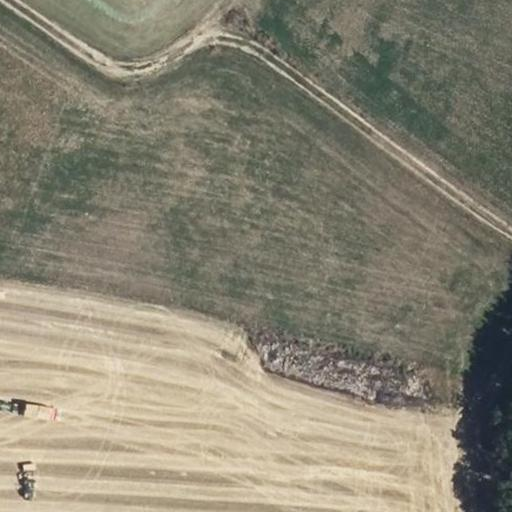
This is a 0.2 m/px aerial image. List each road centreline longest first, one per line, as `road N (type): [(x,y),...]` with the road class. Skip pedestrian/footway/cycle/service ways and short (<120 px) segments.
road 1 (track): [(10,0),(118,72),(147,70),(199,34),(230,31),(511,233)]
road 2 (track): [(511,351),(485,399),(486,485),(511,510)]
